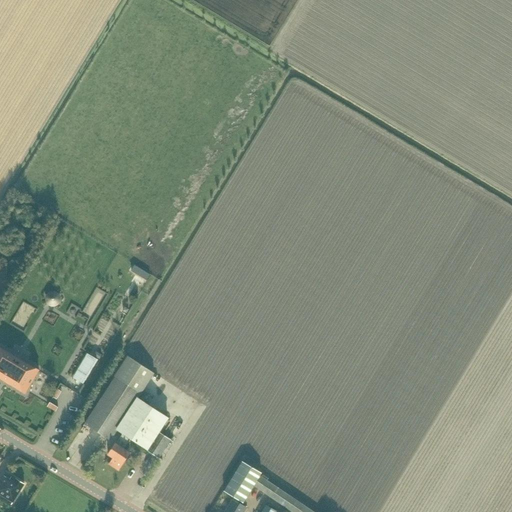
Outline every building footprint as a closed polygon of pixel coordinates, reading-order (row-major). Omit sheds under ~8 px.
[(140,270),(137,275),(147,281),(150,276),(140,270)] [(0,283),(9,288),(14,280),(0,273),(0,283)] [(48,294),(46,298),(48,303),(53,306),(58,304),(60,299),(58,294),(53,292),(48,294)] [(39,370),(0,347),(0,378),(26,393),(39,370)] [(93,384),(106,357),(94,351),(81,378),(93,384)] [(171,421),(168,419),(169,418),(139,398),(155,373),(128,356),(114,376),(115,377),(85,423),(111,441),(118,430),(123,434),(117,443),(116,442),(108,454),(113,458),(109,464),(119,470),(131,452),(125,448),(131,439),(146,449),(146,450),(159,458),(171,440),(160,433),(161,431),(164,433),(171,421)] [(66,387),(61,395),(66,398),(71,390),(66,387)] [(58,389),(53,397),(57,399),(62,391),(58,389)] [(57,400),(55,405),(65,410),(67,405),(57,400)] [(50,402),(47,406),(56,411),(58,407),(50,402)] [(314,511),(267,480),(269,478),(263,474),(262,476),(260,476),(262,473),(242,461),(224,491),(244,503),(254,486),(292,511),(314,511)] [(0,482),(0,494),(14,503),(25,484),(16,478),(16,479),(12,476),(10,478),(7,476),(7,477),(5,475),(0,482)] [(145,479),(143,483),(151,487),(153,483),(145,479)] [(243,511),(247,507),(233,499),(225,511),(243,511)]
